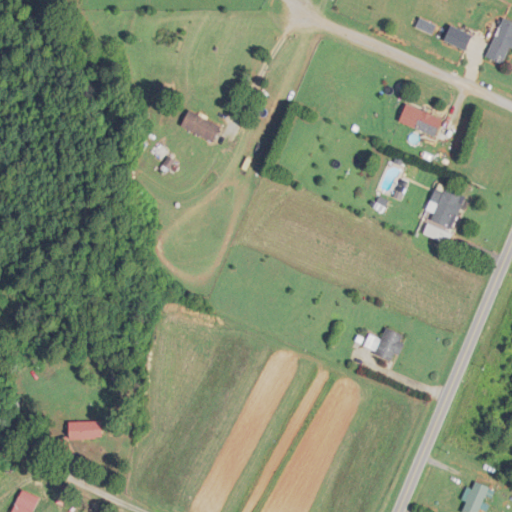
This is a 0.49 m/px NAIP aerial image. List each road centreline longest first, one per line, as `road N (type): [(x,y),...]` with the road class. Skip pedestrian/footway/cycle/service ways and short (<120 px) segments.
road 1 (residential): [(394,511),(511,235)]
road 2 (residential): [(511,112),(288,10)]
